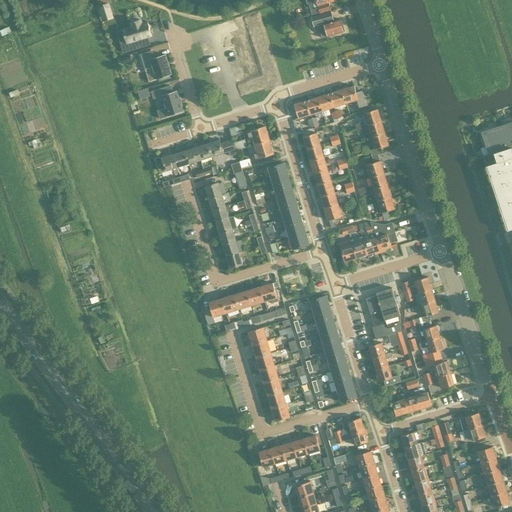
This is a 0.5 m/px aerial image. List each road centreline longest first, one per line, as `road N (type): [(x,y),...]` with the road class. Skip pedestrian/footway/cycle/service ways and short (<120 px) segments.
road 1 (primary): [(0,302),(153,511)]
road 2 (residential): [(371,402),(262,434),(230,333)]
road 3 (residential): [(322,251),(216,281),(185,182)]
road 4 (unclassified): [(441,253),(380,65)]
road 5 (residential): [(254,19),(172,43),(200,130)]
road 6 (residential): [(322,251),(277,106)]
road 7 (unclassified): [(493,395),(441,253)]
road 8 (residential): [(371,402),(334,284)]
